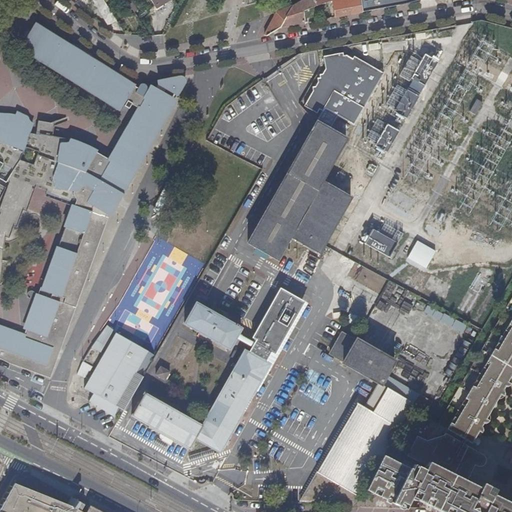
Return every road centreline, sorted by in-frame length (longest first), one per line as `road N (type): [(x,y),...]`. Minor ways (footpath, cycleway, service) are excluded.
road 1 (residential): [(461,11),(147,69),(120,60),(43,0)]
road 2 (primary): [(206,511),(27,416)]
